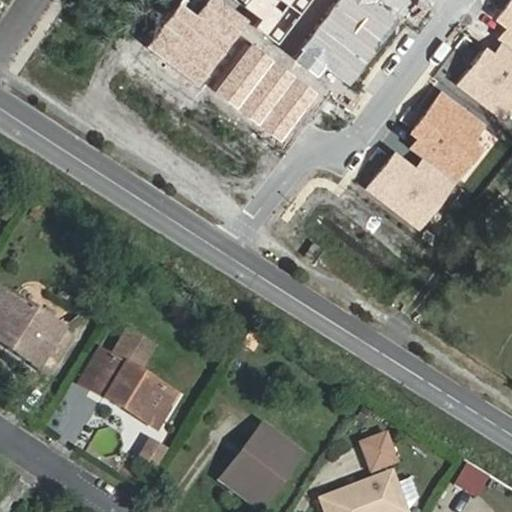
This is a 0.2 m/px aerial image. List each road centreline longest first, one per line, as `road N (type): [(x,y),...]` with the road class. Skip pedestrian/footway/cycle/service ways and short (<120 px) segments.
road 1 (residential): [(464,0),(347,143),(309,147),(230,255)]
road 2 (secondary): [(230,255),(511,432)]
road 3 (secondary): [(0,107),(230,255)]
road 4 (residential): [(0,434),(117,511)]
